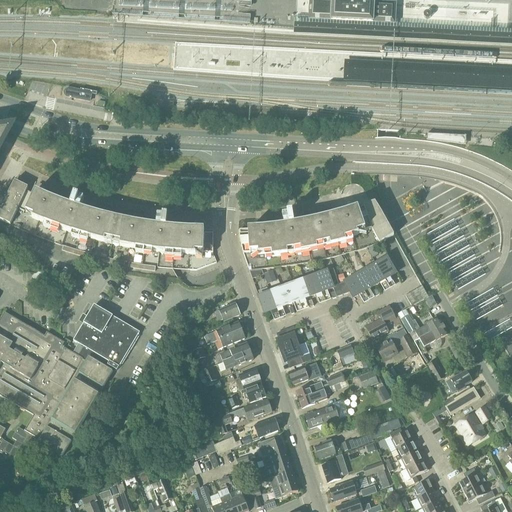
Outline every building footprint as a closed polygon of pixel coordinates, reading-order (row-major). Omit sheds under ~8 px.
[(330,21),(330,23),(373,25),(373,24),(395,25),(396,6),(396,4),(374,3),(374,2),(374,1),(355,0),(331,0),(332,1),(320,0),(309,0),(309,20),(330,21)] [(423,15),(423,16),(423,17),(423,18),(424,18),(424,19),(425,19),(425,20),(426,20),(427,20),(428,20),(429,20),(430,19),(430,18),(431,18),(431,17),(431,16),(431,15),(430,14),(430,13),(429,13),(428,12),(427,12),(426,12),(425,12),(425,13),(424,13),(424,14),(423,15)] [(66,98),(68,98),(68,100),(70,100),(71,99),(86,102),(88,95),(93,96),(93,95),(94,93),(78,90),(77,92),(68,90),(65,90),(63,91),(61,93),(62,96),(64,97),(66,98)] [(0,209),(0,220),(10,226),(17,210),(30,215),(33,217),(33,219),(32,219),(38,222),(44,224),(52,227),(60,230),(66,232),(72,234),(80,237),(88,239),(94,241),(104,243),(105,240),(112,242),(117,220),(101,216),(88,212),(80,210),(83,201),(83,200),(74,196),(73,198),(73,200),(69,198),(66,199),(66,200),(68,204),(71,206),(61,203),(48,198),(42,195),(46,187),(39,184),(35,192),(33,196),(26,192),(28,189),(17,183),(17,182),(15,181),(14,180),(5,190),(4,193),(8,195),(0,209)] [(362,232),(371,229),(372,232),(379,245),(387,240),(393,237),(374,202),(363,207),(364,210),(359,213),(358,209),(344,213),(331,217),(317,220),(303,223),(295,225),(295,224),(299,219),(298,216),(292,217),(292,214),(282,216),(282,217),(284,226),(276,228),(262,229),(248,230),(238,231),(239,239),(243,254),(249,254),(249,253),(258,253),(258,255),(264,255),(265,255),(271,254),(272,258),(280,257),(288,256),(287,252),(293,251),(294,251),(300,250),(301,254),(309,252),(317,251),(316,247),(322,245),(323,245),(329,244),(330,248),(338,246),(346,244),(345,240),(351,238),(352,238),(357,236),(357,235),(357,233),(362,231),(362,232)] [(213,254),(213,234),(213,231),(212,231),(204,231),(204,222),(196,222),(196,230),(189,230),(178,229),(175,229),(166,228),(169,227),(173,224),(172,224),(170,221),(166,221),(167,220),(167,217),(157,216),(157,218),(156,227),(148,226),(134,223),(117,220),(112,242),(113,242),(120,243),(119,247),(129,249),(136,250),(144,251),(152,252),(159,253),(165,254),(173,255),(181,255),(188,256),(194,256),(194,254),(198,254),(213,254)] [(63,247),(61,251),(75,255),(87,259),(89,255),(76,251),(63,247)] [(92,256),(91,260),(108,264),(124,267),(125,263),(108,260),(92,256)] [(376,265),(385,281),(395,275),(386,259),(376,265)] [(128,264),(128,268),(140,270),(154,272),(155,268),(142,266),(128,264)] [(365,271),(374,287),(385,281),(376,265),(365,271)] [(333,270),(326,272),(315,276),(321,293),(333,289),(332,288),(338,285),(333,270)] [(262,271),(249,272),(252,280),(263,276),(262,271)] [(275,278),(272,271),(263,275),(266,281),(275,278)] [(365,271),(355,277),(364,293),(374,287),(365,271)] [(40,284),(60,296),(65,287),(45,276),(40,284)] [(321,293),(315,276),(304,281),(310,298),(321,293)] [(355,277),(344,283),(350,294),(353,299),(364,293),(355,277)] [(298,302),(310,298),(304,281),(292,285),(298,302)] [(338,285),(343,296),(350,294),(344,283),(338,285)] [(298,302),(292,285),(281,289),(287,306),(298,302)] [(336,299),(343,296),(338,285),(332,288),(333,289),(334,293),(336,299)] [(425,292),(422,287),(416,290),(422,302),(428,299),(425,292)] [(281,289),(269,293),(276,310),(287,306),(281,289)] [(422,302),(416,290),(414,291),(411,293),(417,305),(422,302)] [(264,314),(276,310),(269,293),(258,298),(264,314)] [(407,294),(405,296),(411,308),(417,305),(411,293),(407,294)] [(0,443),(2,444),(0,446),(0,454),(13,462),(12,464),(16,467),(11,475),(22,481),(28,471),(23,468),(39,441),(39,442),(38,445),(61,459),(112,373),(108,370),(109,368),(116,372),(118,368),(119,369),(139,334),(94,306),(73,342),(83,348),(77,357),(61,348),(64,344),(47,334),(44,338),(4,314),(0,320),(0,443)] [(214,314),(217,321),(210,323),(212,327),(218,325),(218,323),(223,321),(224,325),(232,322),(232,320),(239,317),(235,306),(219,312),(214,314)] [(380,321),(365,329),(372,342),(388,333),(384,326),(395,321),(389,308),(377,314),(380,321)] [(425,328),(420,331),(414,321),(412,322),(406,312),(399,316),(414,344),(443,328),(439,320),(434,323),(433,321),(423,326),(425,328)] [(207,337),(210,345),(241,332),(243,328),(242,324),(238,324),(216,333),(207,337)] [(419,352),(429,346),(433,344),(447,336),(443,328),(414,344),(419,352)] [(281,353),(297,347),(291,329),(272,336),(273,337),(280,334),(282,340),(277,342),(281,353)] [(387,338),(389,341),(376,348),(383,362),(397,355),(394,350),(401,346),(408,359),(409,358),(417,354),(411,343),(409,338),(408,339),(403,331),(396,334),(387,338)] [(213,353),(218,351),(223,349),(244,340),(241,332),(210,345),(213,353)] [(194,339),(186,342),(190,351),(197,348),(194,339)] [(456,344),(449,348),(456,360),(463,357),(456,344)] [(220,355),(223,363),(249,353),(246,345),(229,352),(220,355)] [(297,347),(281,353),(285,364),(291,362),(293,368),(285,371),(304,364),(297,347)] [(349,357),(353,355),(350,347),(337,352),(337,355),(340,360),(349,357)] [(192,354),(196,363),(205,359),(204,356),(202,350),(192,354)] [(226,371),(231,370),(235,368),(253,361),(249,353),(223,363),(226,371)] [(418,354),(417,354),(409,358),(416,371),(425,367),(418,354)] [(356,361),(353,355),(349,357),(340,360),(343,367),(356,361)] [(206,361),(205,359),(196,363),(200,373),(209,369),(206,361)] [(361,362),(365,372),(372,369),(368,359),(361,362)] [(436,362),(428,366),(438,384),(445,380),(436,362)] [(316,365),(311,366),(289,375),(293,387),(307,381),(308,383),(321,377),(316,365)] [(202,374),(208,387),(218,382),(212,369),(202,374)] [(235,382),(236,385),(239,392),(260,384),(255,371),(239,377),(240,380),(235,382)] [(360,378),(364,391),(380,385),(375,372),(360,378)] [(450,381),(451,382),(446,385),(452,394),(456,392),(457,393),(465,389),(464,387),(471,383),(465,372),(450,381)] [(333,378),(336,386),(343,383),(341,375),(333,378)] [(330,388),(336,386),(333,378),(332,379),(327,381),(330,388)] [(295,394),(298,401),(329,390),(327,386),(322,388),(320,384),(295,394)] [(261,386),(245,392),(249,404),(265,398),(261,386)] [(386,390),(384,387),(377,390),(379,393),(384,395),(386,394),(388,393),(386,390)] [(454,402),(444,408),(450,417),(479,400),(473,389),(453,401),(454,402)] [(329,390),(298,401),(301,410),(318,404),(326,400),(325,397),(331,395),(329,390)] [(227,400),(231,410),(239,407),(235,397),(227,400)] [(250,407),(244,410),(249,422),(271,414),(267,401),(250,407)] [(345,411),(346,411),(342,401),(325,407),(326,409),(312,414),(312,413),(304,415),(305,419),(309,431),(347,417),(345,411)] [(484,408),(475,413),(483,425),(491,420),(484,408)] [(485,436),(472,415),(455,425),(468,447),(485,436)] [(217,420),(223,437),(228,434),(225,427),(233,425),(230,416),(217,420)] [(400,419),(380,426),(384,436),(384,437),(389,435),(400,429),(405,427),(400,419)] [(250,430),(251,432),(254,441),(278,433),(278,432),(274,421),(250,430)] [(391,441),(396,451),(412,443),(407,433),(402,435),(400,429),(389,435),(392,440),(391,441)] [(223,438),(225,442),(214,447),(213,443),(193,451),(197,461),(213,453),(213,454),(216,453),(218,456),(241,447),(239,442),(235,444),(230,434),(223,438)] [(262,459),(284,452),(281,441),(275,443),(274,439),(257,445),(262,459)] [(350,451),(350,450),(347,443),(338,446),(336,441),(331,443),(330,441),(322,444),(323,445),(315,448),(319,461),(335,456),(350,451)] [(412,443),(396,451),(401,460),(417,452),(412,443)] [(271,468),(288,462),(284,452),(262,459),(265,470),(271,468)] [(417,452),(401,460),(406,470),(422,462),(417,452)] [(502,464),(497,455),(492,458),(497,467),(502,464)] [(208,458),(213,470),(219,467),(214,456),(208,458)] [(336,465),(341,464),(343,463),(341,456),(334,459),(336,465)] [(247,457),(236,461),(236,462),(237,465),(238,467),(249,463),(247,457)] [(288,462),(271,468),(274,478),(291,472),(288,462)] [(422,462),(406,470),(411,480),(412,479),(414,485),(418,483),(416,478),(427,472),(422,462)] [(197,463),(191,465),(195,476),(201,474),(199,470),(197,463)] [(335,463),(322,468),(327,485),(341,480),(335,463)] [(382,464),(363,471),(366,479),(385,472),(382,464)] [(495,466),(488,470),(493,479),(499,475),(495,466)] [(459,484),(464,494),(481,485),(473,470),(463,475),(466,481),(459,484)] [(278,488),(294,483),(291,472),(274,478),(269,480),(272,490),(278,488)] [(156,482),(164,503),(172,500),(164,479),(156,482)] [(359,481),(352,484),(329,491),(330,494),(329,496),(330,500),(333,501),(333,504),(356,496),(355,492),(362,489),(359,481)] [(387,481),(381,484),(383,491),(390,488),(387,481)] [(412,490),(417,500),(433,492),(428,482),(412,490)] [(294,483),(278,488),(281,499),(298,493),(294,483)] [(486,495),(481,485),(464,494),(469,504),(476,501),(478,506),(495,498),(492,492),(486,495)] [(374,487),(360,492),(362,499),(377,494),(374,487)] [(224,511),(220,500),(211,503),(205,488),(199,490),(207,511),(224,511)] [(192,492),(195,502),(202,499),(199,490),(192,492)] [(100,495),(101,501),(111,497),(109,492),(100,495)] [(417,500),(422,509),(438,501),(433,492),(417,500)] [(254,493),(250,495),(255,511),(262,509),(258,497),(256,498),(254,493)] [(133,511),(128,494),(120,497),(124,511),(133,511)] [(82,500),(84,507),(86,511),(100,511),(96,503),(97,502),(94,495),(82,500)] [(232,501),(236,511),(248,511),(242,497),(232,501)] [(220,500),(224,511),(236,511),(232,501),(226,503),(224,498),(220,500)] [(118,500),(113,502),(116,511),(121,511),(122,511),(118,500)] [(336,511),(361,511),(358,501),(335,509),(336,511)] [(438,501),(422,509),(423,511),(440,511),(443,511),(438,501)] [(499,511),(494,501),(480,509),(481,511),(499,511)]
